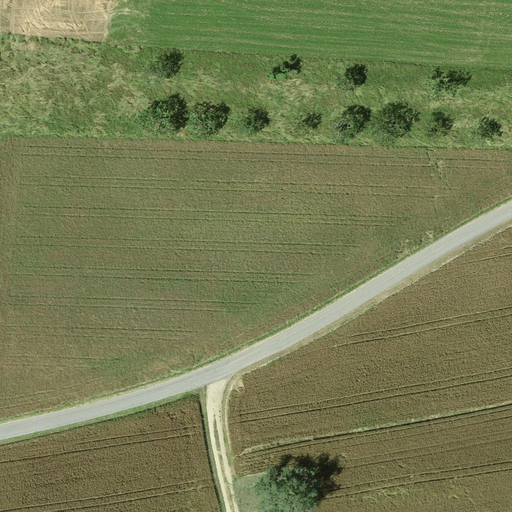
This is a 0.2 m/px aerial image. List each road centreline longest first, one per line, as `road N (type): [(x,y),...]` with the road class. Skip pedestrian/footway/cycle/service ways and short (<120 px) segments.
road 1 (track): [(511,205),(248,352),(117,400),(0,428)]
road 2 (track): [(237,511),(217,423),(216,365)]
